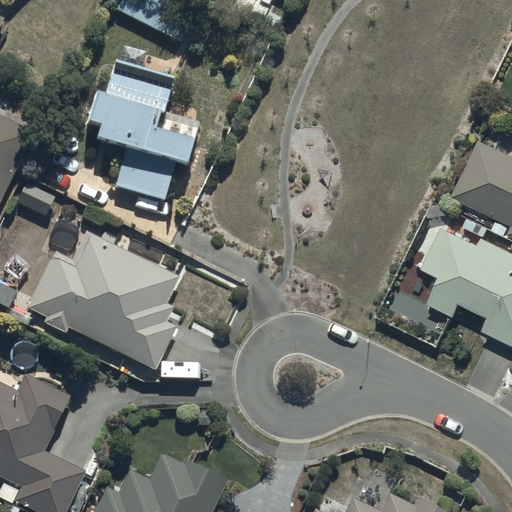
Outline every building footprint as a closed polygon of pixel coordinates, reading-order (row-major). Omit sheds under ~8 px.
[(166,0),(117,0),(113,8),(179,42),(193,14),(166,0)] [(33,72),(33,73),(33,74),(33,75),(33,76),(33,77),(34,78),(34,79),(35,80),(36,81),(36,82),(37,82),(38,83),(39,84),(40,84),(41,85),(42,85),(43,85),(44,85),(45,85),(46,85),(47,85),(48,85),(49,84),(50,84),(51,83),(52,83),(53,82),(54,81),(54,80),(55,80),(56,79),(56,78),(56,77),(57,76),(57,75),(57,74),(57,72),(57,71),(57,70),(57,69),(56,68),(56,67),(55,66),(54,65),(53,64),(52,63),(51,62),(50,62),(49,61),(48,61),(47,61),(46,61),(44,61),(43,61),(42,61),(41,61),(40,61),(39,62),(38,62),(38,63),(37,64),(36,64),(35,65),(35,66),(34,67),(34,68),(33,69),(33,70),(33,71),(33,72)] [(170,77),(112,62),(102,97),(92,94),(84,123),(88,124),(87,127),(96,129),(93,139),(97,140),(96,142),(127,151),(117,187),(164,201),(174,164),(185,166),(196,128),(192,127),(193,124),(163,116),(172,81),(169,80),(170,77)] [(0,195),(31,128),(0,114),(0,195)] [(511,154),(479,139),(453,196),(497,216),(492,228),(511,236),(511,154)] [(481,326),(511,341),(511,249),(484,236),(479,246),(440,227),(437,235),(418,226),(408,246),(427,255),(421,267),(440,276),(426,304),(453,316),(460,300),(487,313),(481,326)] [(52,251),(25,306),(45,316),(42,321),(65,332),(67,327),(153,368),(174,324),(165,319),(171,305),(165,302),(178,274),(85,229),(71,259),(52,251)] [(0,282),(0,303),(7,307),(15,290),(0,282)] [(0,473),(20,484),(12,499),(39,511),(62,511),(83,470),(43,450),(69,396),(24,374),(16,389),(0,381),(0,473)] [(118,491),(106,485),(92,511),(210,511),(228,477),(188,458),(185,463),(161,451),(148,476),(129,467),(118,491)] [(447,511),(416,496),(412,504),(388,492),(379,510),(350,495),(341,511),(325,511),(315,507),(311,511),(447,511)]
